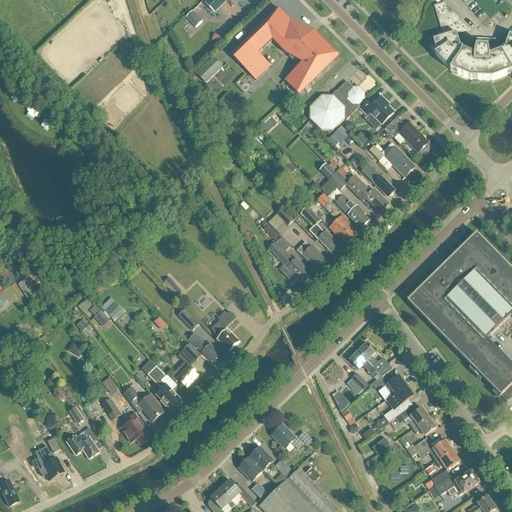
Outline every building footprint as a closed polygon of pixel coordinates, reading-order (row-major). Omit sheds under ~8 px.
[(209,0),(205,5),(215,15),(229,0),(209,0)] [(434,42),(438,55),(435,56),(451,73),(471,82),(493,82),(511,74),(511,37),(510,36),(506,48),(509,52),(501,55),(499,49),(492,52),(494,57),(491,59),(489,50),(477,49),(475,59),(457,51),(460,47),(457,36),(459,35),(457,28),(462,23),(445,4),(434,8),(444,39),(434,42)] [(285,83),(299,97),(339,58),(315,34),(313,36),(307,33),(304,36),(280,11),(232,58),(257,83),(269,71),(271,69),(265,63),(263,65),(257,58),(273,42),(285,55),(289,51),(305,67),(298,74),(296,72),(291,77),(285,83)] [(186,19),(196,29),(203,22),(193,12),(186,19)] [(206,86),(223,69),(213,59),(196,76),(206,86)] [(334,133),(345,121),(346,122),(360,108),(366,102),(365,95),(360,89),(353,89),(348,84),(347,86),(345,86),(341,90),(341,91),(334,98),(322,98),(311,110),(312,121),(323,132),(334,133)] [(384,126),(395,115),(386,106),(388,105),(382,99),(376,105),(372,101),(363,110),(370,118),(373,115),(384,126)] [(269,131),(280,121),(275,116),(265,126),(269,131)] [(399,137),(418,156),(420,155),(421,156),(422,157),(423,157),(425,157),(426,157),(427,156),(428,155),(429,153),(429,152),(429,150),(428,149),(427,148),(429,146),(409,126),(406,129),(397,120),(387,130),(396,140),(399,137)] [(342,145),(349,137),(341,128),(333,136),(340,143),(342,145)] [(335,149),(340,143),(333,136),(328,141),(335,149)] [(380,163),(385,159),(374,148),(369,153),(380,163)] [(405,180),(416,170),(396,150),(386,161),(405,180)] [(355,168),(361,162),(356,158),(350,164),(355,168)] [(298,170),(286,159),(280,165),(291,176),(298,170)] [(228,168),(233,163),(231,160),(225,165),(228,168)] [(335,177),(340,172),(332,164),(327,169),(335,177)] [(340,194),(346,188),(337,179),(335,177),(327,169),(325,167),(320,172),(329,182),(331,184),(337,190),(340,194)] [(389,199),(395,194),(380,178),(369,167),(361,174),(373,186),(374,185),(389,199)] [(353,181),(342,170),(340,172),(335,177),(337,179),(346,188),(353,181)] [(366,201),(370,205),(380,215),(388,207),(374,193),(371,195),(356,180),(347,189),(363,204),(366,201)] [(337,190),(331,184),(329,182),(321,191),(329,199),(336,191),(337,190)] [(317,203),(324,210),(330,203),(324,197),(317,203)] [(357,224),(363,230),(365,228),(366,228),(368,226),(368,224),(370,223),(363,215),(363,213),(358,207),(357,208),(353,205),(352,206),(344,197),(336,204),(356,225),(357,224)] [(334,220),(340,213),(330,203),(324,210),(334,220)] [(314,229),(316,226),(321,222),(308,209),(301,215),(314,229)] [(283,210),(277,216),(285,225),(288,228),(294,222),(283,210)] [(350,228),(351,227),(342,218),(329,231),(338,240),(339,238),(347,246),(358,236),(350,228)] [(265,231),(277,244),(282,238),(270,226),(265,231)] [(324,234),(316,226),(310,233),(335,258),(343,250),(326,232),(324,234)] [(511,272),(476,236),(477,237),(409,304),(408,303),(407,303),(507,405),(511,400),(511,366),(487,342),(490,339),(491,339),(510,319),(511,317),(511,272)] [(286,253),(292,247),(282,238),(277,244),(286,253)] [(308,264),(310,262),(318,271),(326,262),(312,248),(311,249),(306,244),(297,252),(308,264)] [(305,284),(311,277),(303,270),(304,268),(296,260),(292,264),(289,261),(290,260),(275,245),(269,251),(290,272),(285,278),(293,285),(298,280),(299,279),(305,284)] [(33,298),(46,289),(35,275),(28,280),(29,281),(24,284),(33,298)] [(175,285),(170,279),(164,285),(169,291),(175,285)] [(93,306),(89,302),(84,307),(87,311),(93,306)] [(120,306),(109,317),(115,324),(126,313),(120,306)] [(90,313),(95,318),(101,313),(96,308),(90,313)] [(193,332),(199,326),(185,312),(179,318),(193,332)] [(110,322),(102,313),(95,320),(103,328),(110,322)] [(226,333),(225,332),(237,320),(230,314),(228,316),(226,314),(219,321),(221,323),(212,331),(220,339),(218,341),(229,353),(239,343),(228,331),(226,333)] [(82,333),(88,328),(83,322),(77,327),(82,333)] [(156,332),(165,330),(163,322),(154,325),(156,332)] [(218,368),(224,362),(217,354),(218,353),(211,346),(208,349),(195,336),(188,342),(194,348),(196,347),(212,364),(213,363),(218,368)] [(196,363),(202,357),(190,346),(184,351),(196,363)] [(367,346),(358,355),(366,364),(373,370),(377,366),(377,365),(372,359),(376,355),(367,346)] [(366,364),(358,355),(350,363),(359,372),(362,369),(372,378),(376,373),(373,370),(366,364)] [(187,391),(199,378),(184,365),(175,374),(172,371),(167,377),(175,385),(178,381),(187,391)] [(377,366),(373,370),(376,373),(377,373),(378,374),(382,371),(377,366)] [(392,372),(389,367),(382,371),(378,374),(382,380),(388,375),(392,372)] [(173,413),(183,404),(166,387),(171,383),(157,369),(148,377),(158,387),(158,386),(163,391),(157,396),(163,402),(161,404),(166,409),(168,407),(173,413)] [(364,392),(369,387),(357,375),(353,380),(364,392)] [(406,389),(399,379),(393,382),(388,375),(382,380),(376,385),(378,388),(385,383),(387,387),(384,389),(391,399),(406,389)] [(103,385),(111,395),(117,390),(110,380),(103,385)] [(364,392),(353,380),(348,385),(359,397),(364,392)] [(406,389),(391,399),(390,400),(392,404),(393,404),(397,409),(393,412),(383,419),(384,420),(388,426),(400,417),(412,409),(408,403),(413,399),(406,389)] [(132,390),(124,396),(131,405),(139,398),(132,390)] [(331,397),(344,411),(352,403),(339,390),(331,397)] [(153,424),(165,415),(151,397),(139,406),(153,424)] [(113,399),(104,405),(115,421),(124,415),(113,399)] [(71,412),(79,425),(86,421),(78,408),(71,412)] [(403,422),(403,421),(407,427),(409,426),(413,432),(417,429),(418,429),(429,421),(421,410),(416,414),(412,409),(400,417),(403,422)] [(347,423),(353,420),(348,412),(342,416),(347,423)] [(121,431),(129,447),(138,443),(141,447),(151,440),(133,416),(125,421),(129,427),(121,431)] [(436,431),(429,421),(418,429),(417,429),(413,432),(416,437),(421,434),(425,439),(436,431)] [(352,435),(359,432),(356,426),(349,430),(352,435)] [(283,428),(272,438),(286,452),(291,447),(297,452),(304,446),(297,438),(295,440),(283,428)] [(85,452),(91,461),(100,454),(92,443),(97,439),(91,429),(85,433),(89,439),(81,445),(76,438),(68,443),(77,457),(85,452)] [(365,435),(368,440),(377,433),(374,429),(365,435)] [(404,448),(408,444),(405,439),(400,443),(404,448)] [(55,440),(48,444),(54,456),(61,452),(55,440)] [(385,450),(390,447),(385,440),(380,443),(385,450)] [(424,442),(414,449),(413,447),(406,451),(412,458),(417,455),(428,447),(424,442)] [(433,452),(440,463),(452,454),(445,443),(433,452)] [(428,447),(417,455),(421,460),(432,453),(428,447)] [(391,457),(396,454),(391,448),(387,451),(391,457)] [(280,459),(285,454),(279,449),(274,453),(280,459)] [(261,450),(250,460),(263,474),(274,464),(261,450)] [(452,454),(440,463),(436,466),(439,471),(443,468),(447,474),(460,465),(452,454)] [(45,460),(48,465),(45,466),(53,481),(65,474),(57,460),(55,461),(52,456),(45,460)] [(263,474),(250,460),(239,471),(253,485),(263,474)] [(275,468),(288,482),(289,481),(295,476),(282,462),(275,468)] [(313,485),(320,478),(312,469),(305,476),(313,485)] [(428,478),(435,473),(433,471),(432,469),(425,473),(428,478)] [(265,505),(260,509),(261,511),(338,511),(313,485),(305,476),(300,471),(289,481),(288,482),(271,498),(265,505)] [(0,492),(7,509),(18,504),(14,496),(14,495),(8,482),(5,484),(1,475),(0,475),(0,492)] [(454,486),(450,480),(449,482),(436,490),(441,497),(442,498),(454,491),(459,499),(463,497),(479,487),(478,485),(478,484),(476,481),(475,480),(471,475),(461,482),(459,482),(454,486)] [(436,490),(449,482),(445,476),(432,484),(436,490)] [(231,483),(221,492),(232,505),(240,498),(252,511),(257,506),(240,487),(237,489),(231,483)] [(252,491),(265,505),(271,498),(258,485),(252,491)] [(441,497),(436,490),(430,494),(435,501),(441,497)] [(232,505),(221,492),(211,501),(211,502),(209,504),(208,506),(208,507),(208,509),(209,510),(210,511),(224,511),(228,508),(231,511),(235,509),(232,505)] [(496,511),(496,510),(494,506),(492,506),(488,499),(478,506),(479,507),(471,511),(496,511)] [(403,510),(408,506),(404,502),(399,505),(403,510)]
